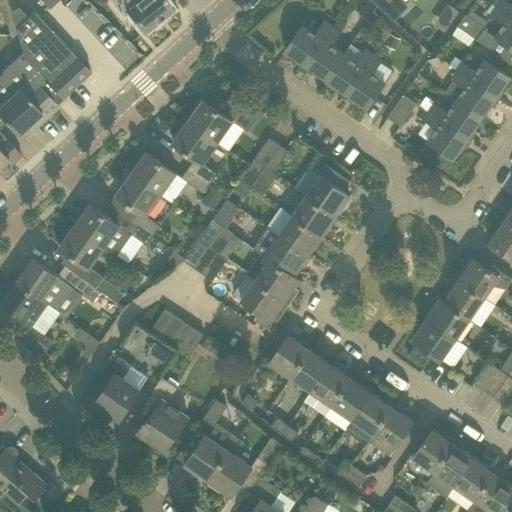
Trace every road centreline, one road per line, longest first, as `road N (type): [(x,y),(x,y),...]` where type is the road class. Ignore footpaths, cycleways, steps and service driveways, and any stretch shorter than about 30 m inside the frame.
road 1 (residential): [(511,446),(322,315),(404,193)]
road 2 (unclassified): [(0,209),(211,21)]
road 3 (residential): [(404,193),(395,163),(260,69),(211,21)]
road 4 (residential): [(158,511),(0,356)]
road 5 (residential): [(404,193),(460,223),(511,147)]
